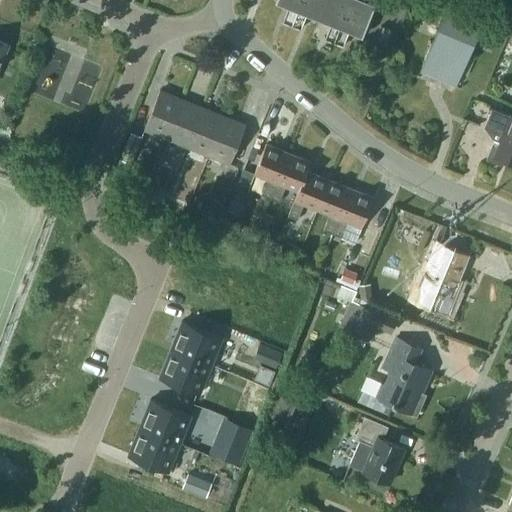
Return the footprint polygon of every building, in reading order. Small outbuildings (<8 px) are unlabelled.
[(300,0),(276,0),(276,1),(297,10),(300,0)] [(300,0),(297,10),(319,18),(325,0),(300,0)] [(340,27),(350,0),(325,0),(319,18),(340,27)] [(375,2),(369,0),(350,0),(340,27),(362,35),(375,2)] [(287,10),(285,15),(294,19),(296,13),(287,10)] [(294,19),(303,23),(305,17),(296,13),(294,19)] [(292,24),(294,19),(285,15),(283,21),(292,24)] [(420,70),(456,85),(479,30),(443,15),(420,70)] [(303,23),(294,19),(292,24),(301,28),(303,23)] [(329,27),(327,32),(336,36),(338,30),(329,27)] [(347,34),(338,30),(336,36),(345,40),(347,34)] [(327,32),(325,38),(334,41),(336,36),(327,32)] [(345,40),(336,36),(334,41),(343,45),(345,40)] [(0,41),(0,64),(8,44),(0,41)] [(144,128),(165,137),(180,98),(160,90),(144,128)] [(203,107),(180,98),(165,137),(188,146),(203,107)] [(188,146),(206,154),(222,114),(203,107),(188,146)] [(511,162),(511,115),(511,114),(510,116),(492,108),(484,127),(502,134),(499,142),(494,139),(486,158),(502,164),(504,159),(511,162)] [(246,124),(222,114),(206,154),(230,163),(246,124)] [(132,162),(142,135),(129,130),(119,157),(132,162)] [(262,194),(271,198),(289,152),(266,143),(254,173),(268,178),(262,194)] [(286,185),(298,190),(307,170),(311,161),(289,152),(271,198),(279,201),(286,185)] [(328,179),(307,170),(298,190),(288,215),(298,219),(304,203),(317,209),(328,179)] [(324,229),(332,233),(350,187),(328,179),(317,209),(330,214),(324,229)] [(373,197),(350,187),(332,233),(341,237),(348,221),(361,226),(373,197)] [(226,208),(237,212),(240,214),(244,204),(230,198),(226,208)] [(272,216),(264,213),(260,224),(268,227),(272,216)] [(447,312),(454,295),(451,293),(467,253),(439,242),(431,263),(427,262),(413,298),(447,312)] [(193,292),(233,308),(245,278),(205,262),(193,292)] [(340,278),(353,284),(358,272),(345,267),(340,278)] [(372,297),(370,282),(358,284),(360,299),(372,297)] [(341,284),(337,295),(351,301),(356,290),(341,284)] [(339,327),(365,338),(376,313),(350,302),(339,327)] [(170,348),(211,364),(223,336),(182,320),(170,348)] [(280,327),(274,341),(285,346),(292,331),(280,327)] [(419,346),(395,336),(382,366),(391,370),(385,385),(382,384),(378,395),(380,396),(380,397),(392,403),(396,405),(396,404),(416,413),(423,395),(420,393),(430,369),(412,362),(419,346)] [(260,342),(254,358),(276,367),(282,351),(260,342)] [(211,364),(170,348),(159,376),(200,392),(211,364)] [(260,363),(254,378),(269,384),(275,369),(260,363)] [(251,389),(247,400),(262,405),(266,395),(251,389)] [(180,442),(191,414),(150,398),(139,426),(180,442)] [(390,481),(404,447),(382,438),(387,426),(365,416),(355,438),(360,440),(349,463),(363,469),(363,470),(390,481)] [(180,442),(139,426),(128,454),(169,470),(180,442)] [(188,472),(182,487),(205,496),(211,481),(188,472)]
